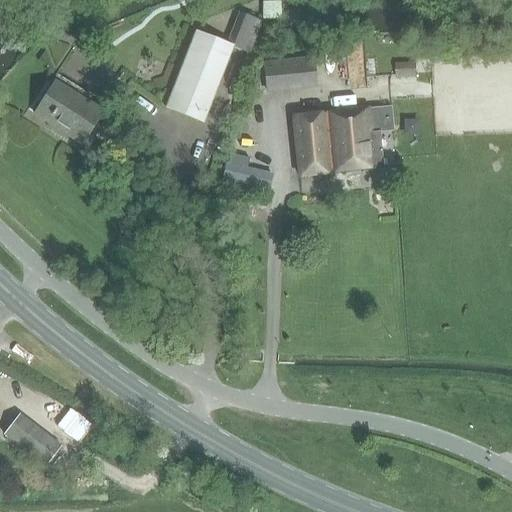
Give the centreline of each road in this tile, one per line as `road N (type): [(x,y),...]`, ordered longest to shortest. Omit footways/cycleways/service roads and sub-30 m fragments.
road 1 (unclassified): [(511,472),(431,436),(266,406),(199,383),(126,339),(0,230)]
road 2 (primary): [(354,511),(272,476),(133,393),(0,286)]
road 3 (track): [(47,427),(122,479),(144,484),(212,389)]
